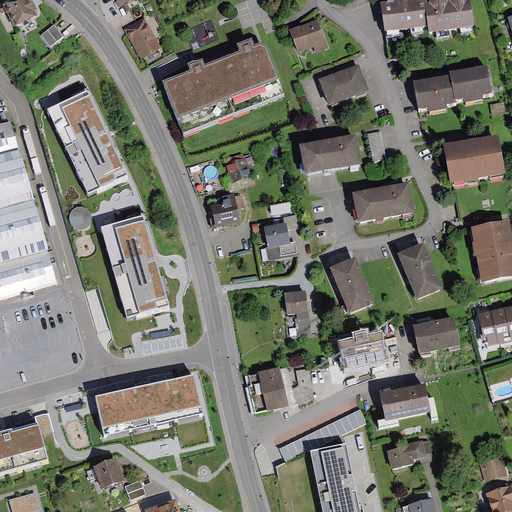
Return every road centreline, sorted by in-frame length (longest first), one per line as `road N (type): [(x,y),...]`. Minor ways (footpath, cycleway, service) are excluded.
road 1 (residential): [(220,350),(178,184),(123,68),(68,0)]
road 2 (residential): [(323,0),(381,67),(432,211),(418,231),(334,249)]
road 3 (residential): [(220,350),(0,401)]
road 4 (residential): [(258,511),(220,350)]
